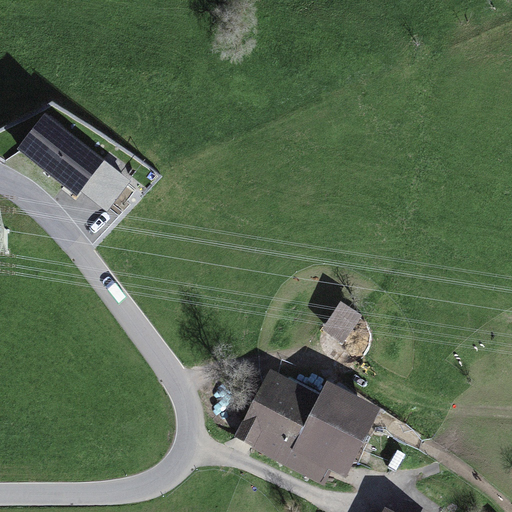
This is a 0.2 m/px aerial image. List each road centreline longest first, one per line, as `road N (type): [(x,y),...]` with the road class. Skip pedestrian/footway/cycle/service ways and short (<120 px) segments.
road 1 (unclassified): [(0,177),(34,199),(101,275),(176,377),(191,411),(185,456),(159,480),(102,492),(0,493)]
road 2 (track): [(511,509),(451,467),(361,503),(337,502),(188,445)]
